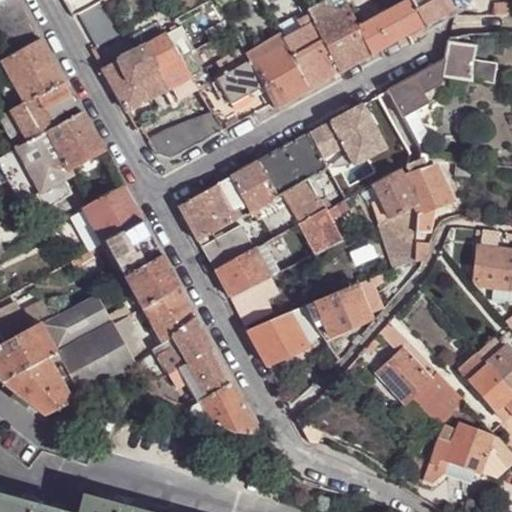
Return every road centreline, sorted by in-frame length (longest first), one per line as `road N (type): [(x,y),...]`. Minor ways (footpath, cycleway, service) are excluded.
road 1 (residential): [(148,197),(300,451),(345,462),(424,511)]
road 2 (residential): [(148,197),(440,44)]
road 3 (residential): [(39,0),(148,197)]
